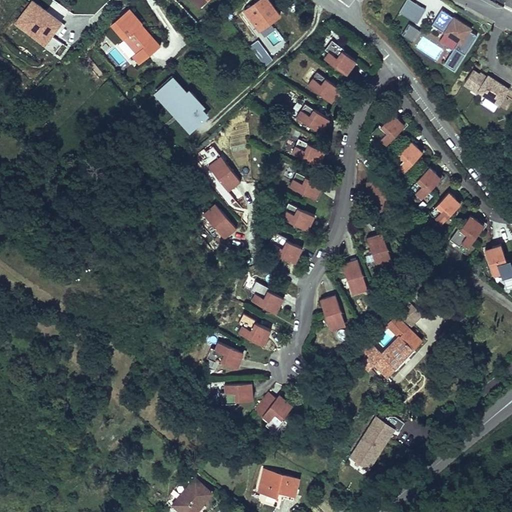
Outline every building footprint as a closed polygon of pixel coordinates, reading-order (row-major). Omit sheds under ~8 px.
[(268,0),(259,0),(245,11),(260,30),(280,15),(268,0)] [(424,8),(410,0),(404,0),(398,11),(416,22),(424,8)] [(44,46),(61,23),(32,2),(15,25),(44,46)] [(140,63),(160,45),(140,24),(141,23),(128,8),(110,25),(136,52),(132,56),(140,63)] [(471,28),(442,9),(432,23),(458,41),(444,63),(454,69),(477,35),(470,30),(471,28)] [(418,30),(409,24),(402,35),(412,40),(418,30)] [(290,30),(295,36),(301,31),(296,25),(290,30)] [(275,46),(284,38),(273,26),(264,34),(275,46)] [(324,58),(347,74),(357,60),(343,50),(344,48),(332,39),(325,49),(329,52),(324,58)] [(258,40),(249,46),(264,67),(273,61),(258,40)] [(254,60),(249,64),(258,74),(262,69),(254,60)] [(488,78),(474,68),(465,82),(478,91),(480,89),(499,103),(510,88),(490,75),(488,78)] [(317,72),(308,85),(332,102),(341,88),(317,72)] [(174,73),(154,91),(189,130),(210,112),(204,106),(206,104),(190,86),(188,88),(174,73)] [(296,118),(321,132),(330,118),(305,104),(296,118)] [(387,144),(405,124),(393,112),(381,125),(379,124),(369,135),(378,142),(381,139),(387,144)] [(292,154),(319,165),(325,150),(299,139),(292,154)] [(403,172),(423,151),(411,140),(391,161),(403,172)] [(221,156),(208,166),(228,192),(241,181),(221,156)] [(422,198),(442,177),(430,166),(410,187),(422,198)] [(323,183),(296,172),(290,186),(316,198),(323,183)] [(391,207),(380,177),(365,182),(375,213),(391,207)] [(441,224),(461,202),(449,191),(429,213),(441,224)] [(315,215),(288,202),(282,217),(308,229),(315,215)] [(203,215),(224,238),(236,228),(215,204),(203,215)] [(462,243),(468,247),(484,224),(478,220),(470,215),(460,229),(458,227),(450,240),(459,246),(462,243)] [(270,251),(296,262),(303,247),(287,240),(288,237),(274,231),(270,242),(274,244),(270,251)] [(367,237),(378,268),(393,262),(383,232),(367,237)] [(501,274),(503,278),(511,274),(511,267),(509,259),(507,260),(501,244),(485,250),(494,276),(501,274)] [(342,263),(353,294),(368,288),(358,258),(342,263)] [(252,272),(262,276),(264,270),(254,266),(252,272)] [(252,300),(276,312),(284,297),(269,289),(270,287),(256,280),(251,291),(255,293),(252,300)] [(320,299),(331,329),(346,324),(336,294),(320,299)] [(410,302),(398,314),(411,327),(423,314),(410,302)] [(239,332),(264,344),(271,329),(256,321),(257,319),(244,312),(238,323),(242,325),(239,332)] [(375,363),(382,371),(388,377),(396,368),(396,369),(415,349),(414,348),(422,340),(396,316),(388,325),(384,322),(367,340),(366,339),(359,348),(363,352),(363,353),(366,355),(361,362),(369,369),(371,367),(375,363)] [(218,342),(215,349),(211,347),(207,358),(221,363),(222,361),(238,367),(244,351),(218,342)] [(375,363),(371,367),(378,375),(382,371),(375,363)] [(225,384),(225,391),(221,392),(222,403),(237,402),(236,400),(254,398),(252,381),(225,384)] [(275,431),(284,419),(282,418),(293,404),(280,393),(277,397),(269,391),(255,409),(268,420),(266,424),(275,431)] [(394,428),(400,432),(406,422),(397,417),(390,417),(387,423),(377,418),(352,458),(369,468),(394,428)] [(264,469),(259,491),(277,495),(278,490),(295,494),(299,478),(264,469)] [(181,510),(183,508),(188,511),(200,511),(205,507),(201,504),(212,492),(195,478),(173,504),(181,510)]
